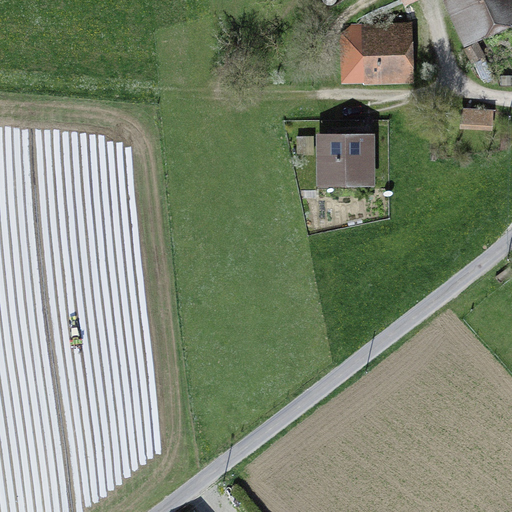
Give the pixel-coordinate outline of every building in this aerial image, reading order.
[(458,0),(473,32),(511,14),(511,3),(510,0),(458,0)] [(364,78),(408,77),(406,24),(353,27),(344,34),(346,78),(364,77),(364,78)] [(466,49),(473,61),(484,55),(477,43),(466,49)] [(489,125),(490,111),(465,110),(464,124),(489,125)] [(322,181),(362,181),(362,138),(322,138),(322,181)]
